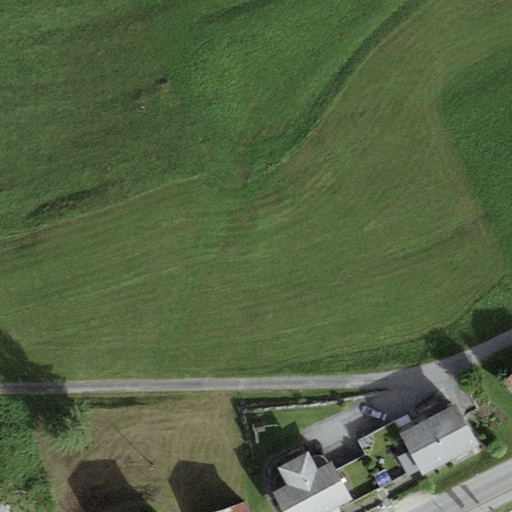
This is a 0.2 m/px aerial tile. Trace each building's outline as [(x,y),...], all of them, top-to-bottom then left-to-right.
[(511,374),(502,384),(511,394),(511,374)] [(455,405),(399,434),(416,468),(422,476),(477,447),(455,405)] [(416,468),(399,434),(393,423),(358,440),(366,455),(336,471),(351,501),(416,468)] [(284,487),(274,492),(283,511),(336,511),(335,509),(351,501),(336,471),(333,464),(319,470),(310,452),(275,469),(284,487)] [(250,511),(247,502),(212,511),(250,511)]
